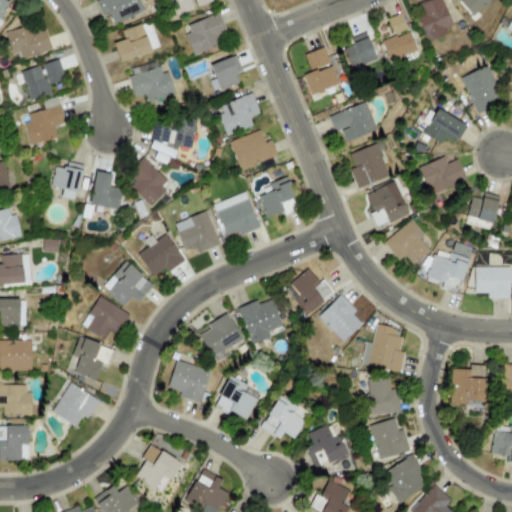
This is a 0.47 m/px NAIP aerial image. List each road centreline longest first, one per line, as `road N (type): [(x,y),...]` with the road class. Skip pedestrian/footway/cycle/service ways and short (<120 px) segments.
road 1 (tertiary): [(243,0),(339,225),(369,274),(431,319),(511,329)]
road 2 (residential): [(339,225),(188,296),(159,326),(127,411),(103,445),(57,476),(0,485)]
road 3 (residential): [(445,323),(427,389),(434,429),(464,471),(511,491)]
road 4 (residential): [(127,411),(206,435),(268,477)]
road 5 (residential): [(57,0),(88,63),(102,124)]
